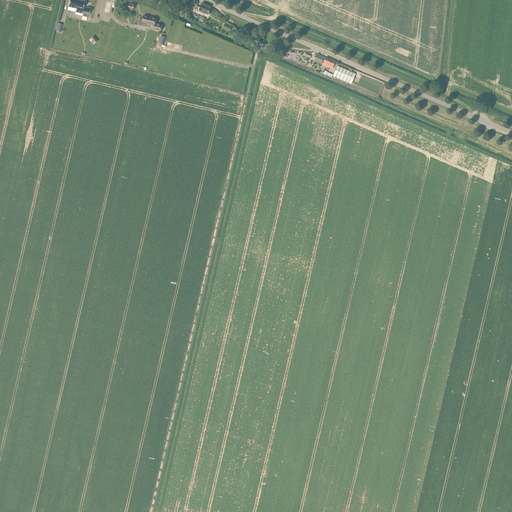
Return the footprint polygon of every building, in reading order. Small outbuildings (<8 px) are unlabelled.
[(82,0),(81,0),(68,0),(67,6),(75,8),(74,11),(89,15),(90,7),(81,5),(82,0)] [(122,8),(132,11),(134,5),(126,3),(125,5),(123,4),(122,8)] [(194,9),(198,10),(208,15),(211,8),(201,4),(199,7),(196,6),(194,9)] [(142,23),(146,24),(146,25),(147,26),(148,27),(149,26),(150,26),(151,25),(154,25),(153,29),(161,31),(162,25),(155,24),(156,18),(143,15),(142,19),(139,18),(138,25),(141,25),(142,23)] [(324,57),(317,54),(314,61),(321,64),(322,62),(323,63),(322,65),(326,67),(325,69),(328,70),(329,68),(332,69),(335,62),(325,57),(325,58),(324,57)] [(351,84),(352,83),(356,74),(337,66),(333,76),(351,84)]
